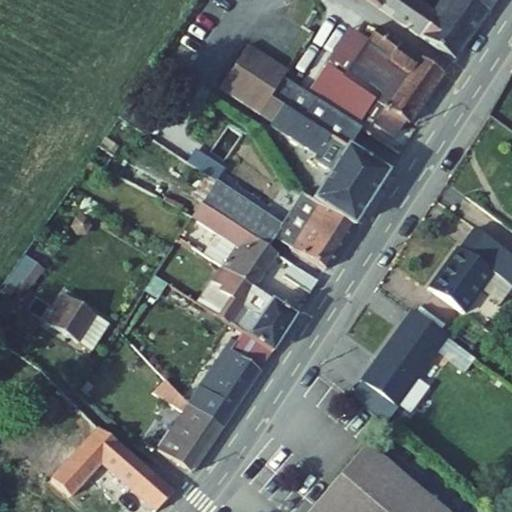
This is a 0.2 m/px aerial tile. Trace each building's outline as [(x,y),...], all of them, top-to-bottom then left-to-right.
[(363,0),(463,70),(511,0),(363,0)] [(305,3),(290,26),(302,34),(318,10),(305,3)] [(444,77),(376,31),(367,45),(389,60),(385,68),(396,75),(378,102),(345,80),(331,101),(343,108),(345,104),(366,119),(373,107),(384,114),(404,128),(409,130),(444,77)] [(282,85),(287,78),(246,52),(219,95),(259,120),(269,105),(282,85)] [(335,57),(314,89),(331,101),(345,80),(352,69),(335,57)] [(282,114),(301,126),(323,140),(330,130),(308,116),(315,107),(282,85),(269,105),(282,114)] [(385,182),(323,140),(301,126),(282,114),(269,105),(259,120),(272,129),(270,132),(309,157),(314,160),(309,167),(328,179),(311,204),(354,231),(385,182)] [(336,121),(315,107),(308,116),(330,130),(336,121)] [(393,146),(404,128),(384,114),(371,133),(393,146)] [(216,180),(225,166),(197,147),(187,161),(216,180)] [(314,160),(309,157),(305,165),(309,167),(314,160)] [(188,170),(183,179),(210,196),(216,188),(188,170)] [(325,277),(354,231),(311,204),(300,198),(272,238),(210,196),(202,210),(269,255),(278,243),(287,250),(285,253),(325,277)] [(278,261),(269,255),(202,210),(194,223),(236,252),(221,274),(255,297),(278,261)] [(511,275),(511,260),(468,228),(453,249),(424,288),(460,315),(478,289),(493,300),(511,275)] [(56,254),(44,247),(8,306),(20,314),(34,293),(56,254)] [(318,288),(289,269),(282,280),(311,300),(318,288)] [(295,324),(255,297),(221,274),(208,294),(200,289),(190,307),(237,339),(270,361),(295,324)] [(493,300),(478,289),(460,315),(475,326),(493,300)] [(112,331),(66,303),(49,331),(94,359),(112,331)] [(442,336),(407,310),(357,379),(405,411),(424,384),(414,377),(442,336)] [(221,433),(270,361),(237,339),(188,410),(191,411),(221,433)] [(0,362),(23,377),(29,367),(11,356),(0,348),(0,362)] [(190,479),(221,433),(191,411),(188,410),(187,409),(183,406),(179,402),(177,399),(166,387),(162,383),(152,398),(182,418),(157,456),(190,479)] [(181,395),(170,384),(166,387),(177,399),(181,395)] [(190,406),(182,399),(179,402),(183,406),(187,409),(190,406)] [(154,511),(172,493),(94,430),(46,484),(67,502),(98,468),(150,511),(154,511)] [(441,511),(362,445),(306,511),(441,511)]
